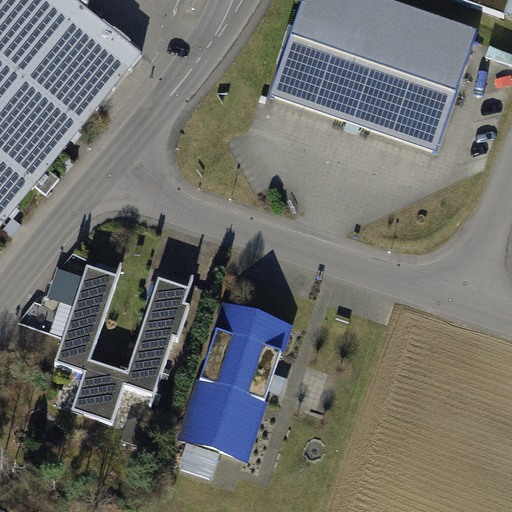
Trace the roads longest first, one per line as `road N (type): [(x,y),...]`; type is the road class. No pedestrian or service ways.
road 1 (unclassified): [(114,168),(178,209),(471,306)]
road 2 (residential): [(238,0),(197,68),(114,168)]
road 3 (residential): [(114,168),(0,306)]
road 4 (residential): [(471,306),(511,192)]
